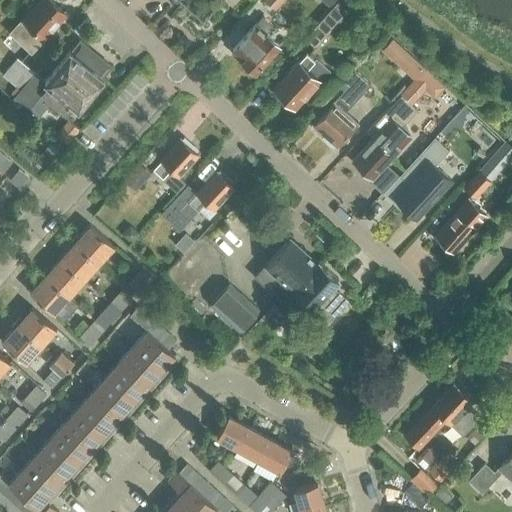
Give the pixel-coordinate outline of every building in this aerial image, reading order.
[(66,13),(51,0),(41,0),(11,34),(30,52),(66,13)] [(265,0),(274,8),(281,0),(265,0)] [(304,38),(315,47),(344,16),(333,7),(304,38)] [(253,68),(255,70),(278,43),(266,33),(273,25),(262,15),(232,49),(243,60),(241,63),(250,71),(253,68)] [(394,60),(405,49),(393,38),(382,49),(394,60)] [(17,57),(2,74),(17,86),(13,91),(11,93),(29,108),(41,94),(46,98),(44,101),(49,105),(56,111),(58,108),(66,114),(74,104),(79,108),(103,78),(102,77),(111,66),(80,41),(71,52),(70,51),(46,81),(17,57)] [(298,61),(296,59),(273,86),(295,106),(318,80),(319,81),(330,69),(316,57),(314,59),(305,52),(298,61)] [(425,68),(411,55),(400,67),(414,80),(425,68)] [(447,88),(425,68),(414,80),(401,94),(414,106),(426,91),(436,100),(447,88)] [(340,86),(343,89),(333,101),(333,100),(313,122),(337,144),(357,122),(345,111),(370,83),(355,69),(340,86)] [(414,106),(401,94),(384,113),(367,131),(373,137),(353,159),(372,176),(400,146),(408,138),(407,137),(410,134),(405,121),(417,109),(414,106)] [(458,110),(443,135),(457,144),(473,119),(458,110)] [(34,159),(44,168),(65,143),(79,129),(69,120),(56,134),(34,159)] [(181,138),(154,168),(179,191),(187,182),(179,175),(198,154),(181,138)] [(395,199),(391,203),(411,221),(415,217),(436,194),(446,183),(431,169),(444,154),(429,140),(397,176),(408,185),(395,199)] [(511,147),(505,141),(495,152),(507,162),(511,156),(511,147)] [(0,171),(2,173),(11,163),(0,152),(0,171)] [(139,165),(125,180),(137,191),(151,176),(139,165)] [(29,184),(28,178),(18,169),(9,179),(22,191),(29,184)] [(480,169),(463,187),(475,197),(491,179),(480,169)] [(188,184),(162,213),(180,230),(198,209),(209,218),(217,210),(214,207),(233,186),(216,170),(197,192),(188,184)] [(435,233),(453,250),(487,213),(468,196),(435,233)] [(91,223),(75,240),(100,262),(115,245),(91,223)] [(131,225),(123,233),(132,241),(139,233),(131,225)] [(348,299),(332,284),(338,278),(318,261),(316,263),(289,238),(254,276),(287,305),(298,293),(311,305),(308,309),(325,324),(348,299)] [(85,279),(100,262),(75,240),(61,257),(85,279)] [(61,257),(46,273),(70,295),(85,279),(61,257)] [(138,290),(149,277),(141,269),(129,282),(138,290)] [(42,278),(31,290),(40,298),(55,312),(64,320),(79,303),(70,295),(46,273),(44,272),(40,276),(42,278)] [(230,283),(210,305),(240,332),(260,310),(230,283)] [(110,301),(121,310),(132,298),(122,289),(110,301)] [(110,301),(95,317),(106,327),(121,310),(110,301)] [(286,313),(278,305),(275,302),(241,336),(252,347),(274,324),(275,325),(286,313)] [(139,305),(130,315),(147,330),(168,348),(176,339),(139,305)] [(58,328),(33,306),(18,323),(43,345),(58,328)] [(90,345),(106,327),(95,317),(79,335),(90,345)] [(28,362),(43,345),(18,323),(3,339),(28,362)] [(175,355),(168,348),(147,330),(133,345),(161,370),(175,355)] [(148,385),(161,370),(133,345),(119,360),(148,385)] [(0,351),(0,374),(11,361),(0,351)] [(62,351),(56,357),(69,368),(75,362),(62,351)] [(62,376),(69,368),(56,357),(49,365),(62,376)] [(119,360),(106,375),(134,401),(148,385),(119,360)] [(120,416),(134,401),(106,375),(92,390),(120,416)] [(469,404),(473,400),(454,382),(405,434),(419,447),(446,418),(463,434),(481,416),(469,404)] [(34,407),(46,394),(35,384),(23,397),(34,407)] [(92,390),(79,406),(107,431),(120,416),(92,390)] [(358,408),(366,397),(355,390),(348,401),(358,408)] [(18,405),(6,417),(17,427),(28,414),(18,405)] [(93,446),(107,431),(79,406),(65,421),(93,446)] [(229,415),(217,436),(238,448),(250,426),(229,415)] [(0,423),(0,437),(4,441),(17,427),(6,417),(0,423)] [(65,421),(51,436),(79,461),(93,446),(65,421)] [(271,438),(250,426),(238,448),(259,459),(271,438)] [(66,476),(79,461),(51,436),(38,451),(66,476)] [(259,459),(253,470),(272,480),(278,470),(280,471),(292,449),(271,438),(259,459)] [(52,492),(66,476),(38,451),(24,466),(52,492)] [(502,470),(511,479),(511,451),(494,470),(485,462),(469,479),(482,492),(502,470)] [(443,455),(428,471),(440,482),(455,467),(443,455)] [(210,469),(219,477),(227,469),(217,460),(210,469)] [(168,479),(182,491),(190,483),(218,508),(221,511),(227,511),(234,505),(187,463),(179,472),(177,470),(168,479)] [(24,466),(10,482),(38,507),(46,499),(52,492),(24,466)] [(436,484),(420,468),(410,478),(427,494),(436,484)] [(224,482),(232,473),(227,469),(219,477),(224,482)] [(38,507),(10,482),(0,472),(0,490),(23,511),(58,511),(59,511),(46,499),(38,507)] [(269,511),(286,494),(271,481),(249,504),(257,511),(269,511)] [(317,482),(294,489),(301,511),(324,505),(317,482)] [(190,483),(182,491),(176,498),(190,511),(214,511),(218,508),(190,483)] [(452,497),(442,486),(434,494),(444,504),(452,497)] [(190,511),(176,498),(163,511),(190,511)]
